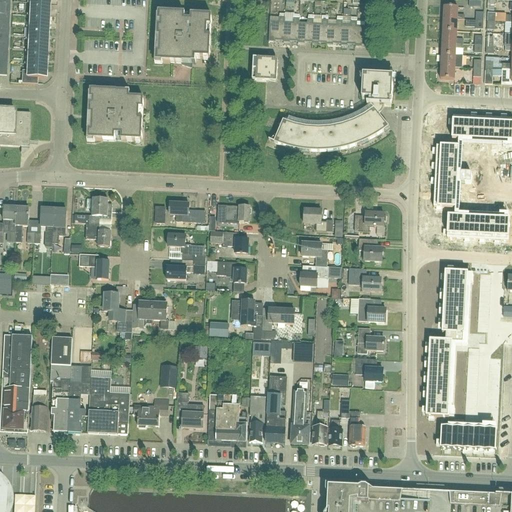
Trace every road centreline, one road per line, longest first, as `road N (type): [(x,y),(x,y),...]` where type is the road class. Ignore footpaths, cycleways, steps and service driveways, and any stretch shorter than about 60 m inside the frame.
road 1 (tertiary): [(411,476),(63,463)]
road 2 (unclassified): [(411,476),(412,256)]
road 3 (unknown): [(411,341),(442,345),(460,375),(453,436),(411,441)]
road 4 (unclassified): [(263,189),(413,195)]
road 5 (unclassified): [(127,180),(263,189)]
road 6 (residential): [(351,61),(301,59),(300,92),(349,94)]
